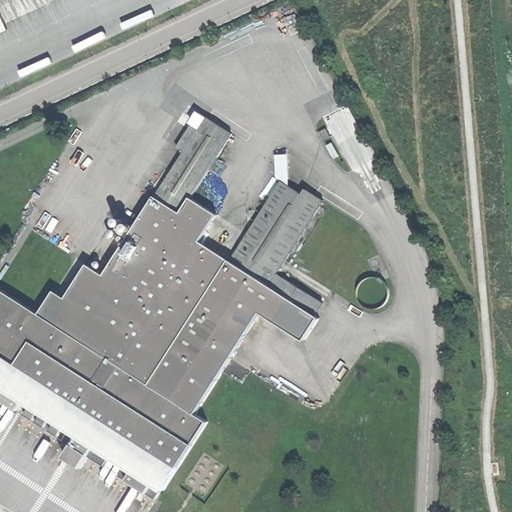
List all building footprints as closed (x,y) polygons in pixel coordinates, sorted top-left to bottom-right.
[(120,475),(157,499),(163,489),(165,491),(181,466),(180,464),(209,422),(197,414),(231,360),(262,313),(306,342),(321,318),(316,315),(324,304),(277,273),(325,201),(307,189),(303,194),(282,181),(231,261),(201,242),(218,215),(193,198),(234,134),(208,117),(200,129),(193,124),(177,148),(185,153),(106,276),(89,264),(67,298),(56,290),(41,314),(0,287),(0,398),(19,410),(26,401),(32,405),(25,414),(34,419),(40,410),(43,412),(37,422),(45,427),(51,417),(56,421),(50,430),(58,436),(64,426),(70,430),(64,439),(73,445),(65,457),(82,468),(90,456),(105,466),(112,456),(126,466),(120,475)] [(321,132),(326,142),(333,139),(327,129),(321,132)] [(122,227),(124,226),(125,223),(124,220),(121,218),(118,220),(117,222),(118,225),(121,227),(122,227)] [(132,231),(133,229),(133,228),(132,225),(129,224),(126,225),(125,228),(125,229),(126,231),(129,232),(132,231)] [(117,236),(118,236),(118,233),(117,230),(115,229),(114,229),(111,230),(110,233),(110,234),(111,236),(114,237),(117,236)] [(124,243),(125,242),(125,240),(124,237),(122,236),(121,236),(118,237),(117,240),(117,242),(118,243),(121,244),(124,243)] [(386,305),(386,304),(389,300),(391,293),(389,287),(386,282),(381,278),(375,276),(368,277),(363,281),(359,287),(358,293),(359,299),(363,305),(367,308),(374,309),(381,308),(386,305)]
